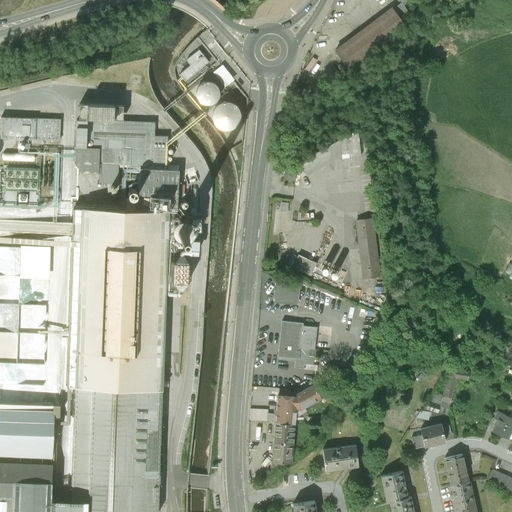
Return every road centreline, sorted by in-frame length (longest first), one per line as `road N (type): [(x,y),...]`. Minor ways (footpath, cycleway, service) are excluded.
road 1 (primary): [(235,502),(233,419),(266,73)]
road 2 (residential): [(435,511),(427,466),(437,449),(474,443),(511,460)]
road 3 (residential): [(235,502),(319,487),(333,492),(340,511)]
